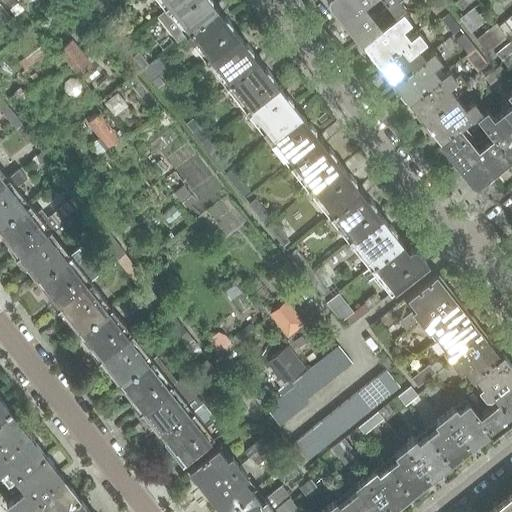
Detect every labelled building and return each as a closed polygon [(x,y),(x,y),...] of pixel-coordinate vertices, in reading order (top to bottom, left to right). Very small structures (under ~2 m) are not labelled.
[(8,10),(17,3),(13,0),(7,0),(3,3),(8,10)] [(176,0),(169,6),(188,32),(218,9),(210,0),(176,0)] [(379,24),(362,5),(358,0),(328,0),(328,3),(358,41),(379,24)] [(385,0),(390,5),(381,12),(386,18),(402,5),(398,0),(385,0)] [(448,3),(445,0),(437,0),(428,8),(433,14),(448,3)] [(459,11),(473,0),(455,0),(452,3),(459,11)] [(111,10),(104,2),(94,10),(101,18),(111,10)] [(17,3),(8,10),(13,16),(21,9),(17,3)] [(478,3),(472,8),(482,22),(489,17),(478,3)] [(0,21),(3,25),(10,19),(0,6),(0,21)] [(472,8),(465,13),(476,28),(482,22),(472,8)] [(188,32),(208,57),(238,34),(218,9),(188,32)] [(401,12),(361,42),(378,63),(409,39),(400,28),(409,21),(401,12)] [(125,35),(107,13),(101,18),(118,40),(125,35)] [(469,33),(476,28),(465,13),(458,19),(469,33)] [(458,29),(446,14),(439,20),(451,35),(458,29)] [(488,29),(498,42),(505,37),(495,24),(488,29)] [(488,29),(482,34),(492,47),(498,42),(488,29)] [(378,63),(394,83),(424,58),(416,48),(424,41),(417,32),(409,39),(378,63)] [(455,38),(468,54),(474,49),(462,33),(455,38)] [(208,57),(229,83),(258,60),(238,34),(208,57)] [(492,47),(482,34),(476,39),(486,52),(492,47)] [(495,53),(500,59),(511,50),(511,43),(510,41),(495,53)] [(77,77),(87,69),(66,44),(56,53),(77,77)] [(485,63),(474,49),(468,54),(464,56),(476,71),(485,63)] [(432,51),(424,58),(394,83),(408,101),(439,77),(432,68),(440,61),(432,51)] [(135,62),(141,70),(149,64),(142,56),(135,62)] [(158,57),(149,64),(141,70),(150,81),(166,68),(158,57)] [(278,85),(258,60),(229,83),(249,108),(278,85)] [(489,83),(503,72),(498,65),(483,76),(489,83)] [(408,101),(424,121),(455,97),(453,95),(466,85),(457,74),(453,77),(448,71),(439,77),(408,101)] [(163,84),(156,76),(150,81),(156,89),(163,84)] [(272,137),(301,113),(278,85),(249,108),(272,137)] [(494,97),(486,86),(482,106),(494,97)] [(14,106),(25,96),(19,89),(7,99),(14,106)] [(511,103),(502,111),(511,122),(511,89),(507,94),(511,100),(511,103)] [(0,97),(0,110),(15,129),(21,124),(0,97)] [(424,121),(440,141),(479,111),(471,101),(463,107),(455,97),(424,121)] [(493,137),(509,157),(511,154),(511,122),(502,111),(492,119),(485,111),(468,125),(473,132),(483,124),(493,137)] [(86,123),(106,148),(118,138),(98,113),(86,123)] [(301,113),(272,137),(292,163),(321,140),(301,113)] [(203,147),(210,142),(191,119),(184,124),(203,147)] [(21,124),(15,129),(27,144),(33,140),(21,124)] [(479,183),(494,171),(477,150),(461,130),(441,146),(470,182),(474,185),(479,183)] [(493,137),(477,150),(494,171),(510,158),(509,157),(493,137)] [(312,187),(341,164),(321,140),(292,163),(312,187)] [(210,142),(203,147),(221,170),(228,165),(210,142)] [(48,159),(42,150),(35,155),(42,164),(48,159)] [(332,214),(362,190),(341,164),(312,187),(332,214)] [(231,168),(224,174),(241,196),(248,190),(231,168)] [(0,182),(0,223),(22,206),(2,181),(0,182)] [(186,207),(195,200),(182,185),(173,193),(186,207)] [(62,191),(67,197),(74,192),(69,186),(62,191)] [(352,238),(382,215),(362,190),(332,214),(352,238)] [(227,233),(248,218),(230,193),(209,208),(227,233)] [(83,202),(76,194),(55,210),(62,219),(83,202)] [(264,225),(271,219),(254,198),(247,204),(264,225)] [(0,223),(0,232),(17,253),(43,233),(22,206),(0,223)] [(352,238),(372,263),(401,240),(382,215),(352,238)] [(271,219),(264,225),(281,246),(288,241),(271,219)] [(105,229),(97,235),(112,253),(120,247),(105,229)] [(17,253),(37,280),(64,259),(43,233),(17,253)] [(427,262),(419,252),(418,250),(417,249),(415,248),(414,248),(412,247),(411,247),(409,247),(407,248),(401,240),(372,263),(360,273),(366,281),(378,272),(392,289),(427,262)] [(305,276),(312,270),(295,249),(288,255),(305,276)] [(123,253),(115,259),(136,285),(143,279),(123,253)] [(37,280),(58,306),(84,285),(64,259),(37,280)] [(312,270),(305,276),(321,297),(328,292),(312,270)] [(405,330),(418,320),(451,294),(435,274),(405,297),(414,306),(397,320),(405,330)] [(144,279),(136,285),(149,301),(157,295),(144,279)] [(230,298),(240,291),(231,280),(222,287),(230,298)] [(58,306),(78,331),(104,311),(84,285),(58,306)] [(337,293),(326,302),(331,308),(342,299),(337,293)] [(346,317),(351,323),(379,300),(374,294),(346,317)] [(467,314),(451,294),(418,320),(426,331),(430,328),(437,337),(467,314)] [(303,322),(285,299),(269,312),(287,335),(303,322)] [(78,331),(99,357),(125,337),(104,311),(78,331)] [(483,334),(467,314),(437,337),(445,347),(441,350),(450,360),(483,334)] [(185,332),(172,316),(165,321),(177,338),(185,332)] [(367,326),(384,347),(390,342),(385,336),(388,334),(378,322),(376,324),(373,321),(367,326)] [(230,344),(253,327),(250,323),(227,340),(230,344)] [(166,346),(176,338),(168,328),(163,332),(162,341),(166,346)] [(99,357),(119,383),(145,362),(132,345),(141,338),(134,330),(125,337),(99,357)] [(230,345),(224,336),(216,333),(206,341),(217,355),(230,345)] [(470,378),(473,375),(499,355),(483,334),(450,360),(458,371),(462,367),(470,378)] [(205,357),(189,337),(182,343),(198,363),(205,357)] [(336,344),(327,352),(341,370),(350,362),(336,344)] [(304,367),(286,345),(262,364),(279,387),(304,367)] [(391,363),(380,349),(374,354),(385,368),(391,363)] [(214,357),(221,366),(229,361),(222,351),(214,357)] [(332,377),(341,370),(327,352),(317,359),(332,377)] [(476,415),(490,433),(511,415),(511,365),(501,352),(473,375),(480,384),(476,388),(482,395),(487,397),(491,393),(496,400),(476,415)] [(140,409),(166,388),(176,380),(156,354),(145,362),(119,383),(140,409)] [(308,367),(322,385),(332,377),(317,359),(308,367)] [(427,364),(410,378),(417,386),(434,373),(427,364)] [(443,366),(431,376),(436,383),(448,373),(443,366)] [(219,388),(225,383),(213,367),(206,373),(219,388)] [(313,392),(322,385),(308,367),(299,374),(313,392)] [(398,386),(385,369),(376,377),(389,393),(398,386)] [(303,400),(313,392),(299,374),(289,382),(292,386),(303,400)] [(389,393),(376,377),(366,384),(380,400),(389,393)] [(380,400),(366,384),(357,391),(370,408),(380,400)] [(430,398),(437,406),(443,401),(434,390),(438,387),(428,385),(422,389),(430,398)] [(306,403),(303,400),(292,386),(283,393),(297,410),(306,403)] [(416,395),(409,386),(397,396),(404,404),(416,395)] [(140,409),(160,435),(186,414),(166,388),(140,409)] [(370,408),(357,391),(348,399),(361,415),(370,408)] [(288,418),(297,410),(283,393),(274,400),(288,418)] [(479,402),(471,393),(467,396),(475,406),(479,402)] [(361,415),(348,399),(339,406),(352,423),(361,415)] [(279,425),(288,418),(274,400),(265,408),(279,425)] [(186,414),(160,435),(180,460),(218,431),(209,420),(213,417),(202,402),(186,414)] [(452,406),(442,414),(468,446),(488,430),(476,415),(465,402),(455,410),(452,406)] [(352,423),(339,406),(329,414),(342,430),(352,423)] [(383,406),(377,411),(381,416),(386,411),(383,406)] [(0,453),(26,433),(8,411),(0,416),(0,453)] [(357,427),(363,433),(382,418),(376,411),(357,427)] [(342,430),(329,414),(320,421),(333,438),(342,430)] [(425,433),(448,462),(468,446),(442,414),(432,422),(435,426),(425,433)] [(333,438),(320,421),(311,429),(324,445),(333,438)] [(324,445),(311,429),(302,436),(315,452),(324,445)] [(42,454),(26,433),(0,453),(0,470),(3,468),(11,478),(42,454)] [(242,451),(247,458),(271,439),(266,433),(242,451)] [(413,438),(402,446),(428,478),(448,462),(425,433),(415,441),(413,438)] [(315,452),(302,436),(292,443),(305,460),(315,452)] [(343,437),(337,442),(350,460),(357,455),(343,437)] [(305,460),(287,438),(280,443),(298,466),(305,460)] [(271,439),(247,458),(245,459),(249,464),(253,461),(256,465),(266,458),(263,455),(276,445),(271,439)] [(344,465),(350,460),(337,442),(330,447),(344,465)] [(428,478),(402,446),(392,454),(395,457),(385,466),(407,494),(428,478)] [(185,470),(202,492),(236,466),(228,456),(224,459),(215,447),(185,470)] [(9,511),(14,511),(17,511),(60,477),(42,454),(11,478),(20,489),(3,504),(9,511)] [(297,472),(288,461),(279,468),(287,480),(297,472)] [(245,476),(236,466),(202,492),(218,511),(221,511),(249,490),(241,480),(245,476)] [(373,469),(362,478),(387,510),(407,494),(385,466),(376,473),(373,469)] [(59,511),(77,499),(60,477),(17,511),(39,511),(40,511),(39,511),(59,511)] [(318,489),(309,478),(303,483),(312,494),(318,489)] [(345,497),(357,511),(384,511),(387,510),(362,478),(353,485),(355,489),(345,497)] [(307,498),(312,494),(303,483),(298,487),(307,498)] [(258,501),(249,490),(221,511),(266,511),(270,509),(262,498),(258,501)] [(511,511),(511,492),(495,505),(500,511),(511,511)] [(334,500),(323,509),(325,511),(357,511),(345,497),(336,504),(334,500)] [(59,511),(87,511),(77,499),(59,511)]
